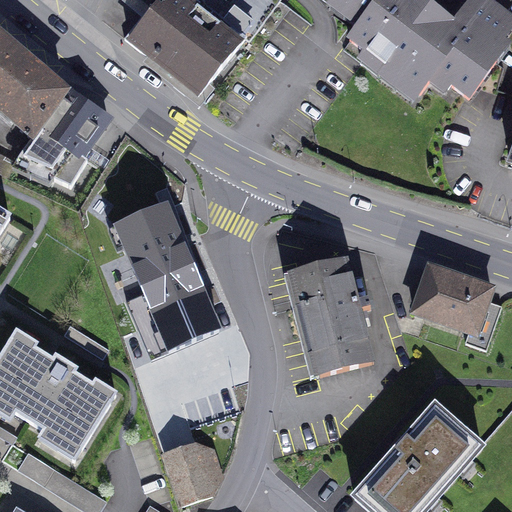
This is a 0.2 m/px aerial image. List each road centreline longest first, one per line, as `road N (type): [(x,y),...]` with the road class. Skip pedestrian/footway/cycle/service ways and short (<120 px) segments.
road 1 (residential): [(295,511),(243,470),(262,370),(229,241),(255,174)]
road 2 (primary): [(255,174),(511,267)]
road 3 (primary): [(70,48),(183,133),(255,174)]
